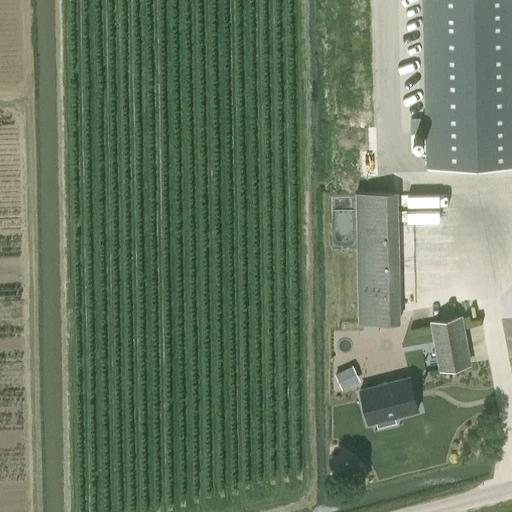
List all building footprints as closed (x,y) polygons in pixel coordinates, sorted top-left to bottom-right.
[(511,0),(424,0),(426,167),(511,165),(511,0)] [(398,193),(355,194),(358,323),(362,323),(363,334),(380,334),(380,322),(401,322),(398,193)] [(471,364),(462,315),(462,314),(430,320),(439,370),(471,364)] [(335,373),(341,387),(360,379),(353,365),(335,373)] [(409,375),(359,388),(368,422),(376,420),(377,426),(395,421),(394,415),(418,409),(409,375)]
